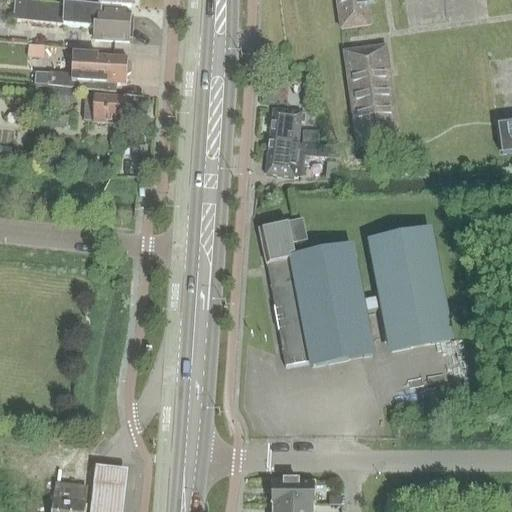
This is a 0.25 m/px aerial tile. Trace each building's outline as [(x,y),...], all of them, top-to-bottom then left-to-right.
[(86,0),(85,8),(102,10),(102,7),(131,9),(131,0),(86,0)] [(369,26),(365,0),(337,0),(341,30),(369,26)] [(29,2),(16,1),(13,22),(27,23),(97,30),(96,42),(130,44),(132,16),(102,15),(102,10),(65,7),(29,2)] [(357,148),(397,143),(386,49),(345,54),(357,148)] [(50,87),(50,89),(117,96),(117,86),(126,87),(126,86),(126,80),(128,60),(98,59),(73,57),(72,76),(51,75),(50,87)] [(36,74),(35,86),(50,87),(51,75),(36,74)] [(76,93),(47,91),(46,104),(75,106),(76,93)] [(124,125),(125,123),(126,101),(85,98),(84,124),(118,126),(118,125),(124,125)] [(273,113),(270,139),(269,144),(295,147),(297,125),(304,125),(305,118),(289,116),(289,115),(273,113)] [(300,134),(299,147),(316,149),(317,135),(300,134)] [(300,180),(302,158),(338,162),(339,152),(316,149),(299,147),(295,147),(269,144),(266,177),(293,180),(300,180)] [(340,158),(355,159),(355,152),(341,150),(340,158)] [(259,232),(266,268),(267,267),(285,370),(311,365),(312,369),(371,357),(363,315),(383,311),(391,354),(450,342),(430,236),(371,247),(381,300),(361,303),(350,248),(290,260),(290,257),(294,256),(292,246),(307,243),(302,222),(288,225),(288,226),(259,232)] [(125,511),(129,483),(125,483),(106,480),(96,479),(91,511),(125,511)] [(314,507),(314,485),(298,485),(298,484),(284,484),(284,485),(271,485),(271,507),(314,507)] [(84,506),(86,489),(56,486),(54,503),(52,511),(84,511),(86,506),(84,506)] [(341,508),(341,500),(329,500),(329,508),(341,508)]
